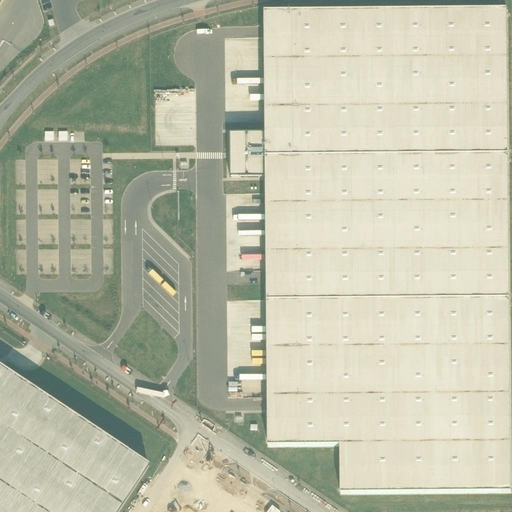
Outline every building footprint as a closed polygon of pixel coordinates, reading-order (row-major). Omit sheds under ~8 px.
[(265,14),(266,134),(266,179),(268,448),(340,447),(341,495),(511,494),(507,12),(265,14)] [(54,133),(45,134),(45,143),(54,143),(54,133)] [(68,133),(59,133),(59,143),(68,143),(68,133)] [(266,179),(266,134),(229,134),(230,155),(230,178),(266,179)] [(0,511),(118,511),(148,467),(0,369),(0,511)]
